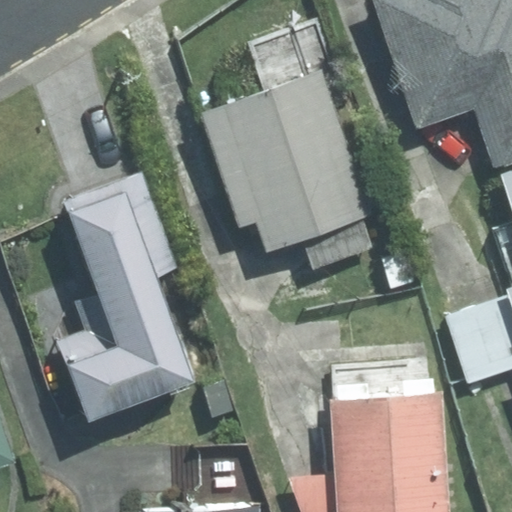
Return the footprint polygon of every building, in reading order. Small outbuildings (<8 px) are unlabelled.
[(511,0),(367,0),(412,124),(471,103),(496,172),(511,165),(511,0)] [(371,212),(320,68),(194,110),(234,226),(250,220),(259,245),(287,235),(299,271),(372,246),(361,216),(371,212)] [(511,165),(496,172),(511,217),(511,278),(485,289),(489,299),(435,319),(461,389),(511,371),(511,165)] [(171,263),(133,168),(55,196),(90,295),(72,301),(82,329),(40,343),(66,418),(187,375),(150,271),(171,263)] [(432,376),(332,379),(326,474),(285,473),(296,511),(449,511),(442,386),(430,386),(432,376)] [(0,467),(14,463),(0,424),(0,467)] [(257,511),(258,503),(141,501),(140,511),(257,511)]
